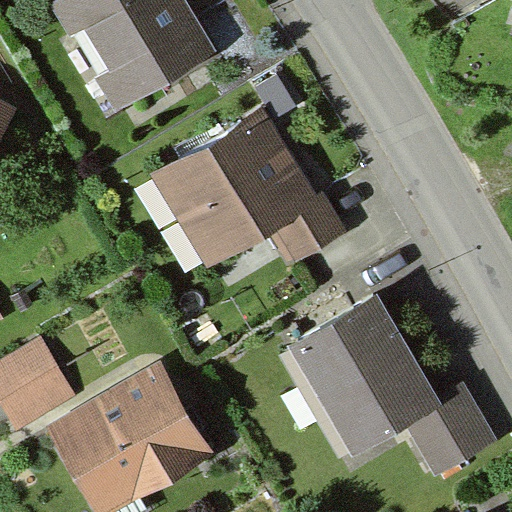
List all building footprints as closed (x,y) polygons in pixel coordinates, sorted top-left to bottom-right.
[(195,0),(78,0),(67,7),(130,109),(226,49),(195,0)] [(0,96),(0,136),(17,105),(0,96)] [(272,116),(168,175),(219,264),(275,232),(323,205),(272,116)] [(323,205),(275,232),(293,263),(341,236),(323,205)] [(394,296),(307,345),(366,448),(415,421),(453,399),(394,296)] [(54,342),(0,372),(28,422),(82,392),(54,342)] [(174,367),(69,425),(117,511),(223,453),(174,367)] [(453,399),(415,421),(446,475),(507,440),(476,385),(453,399)]
